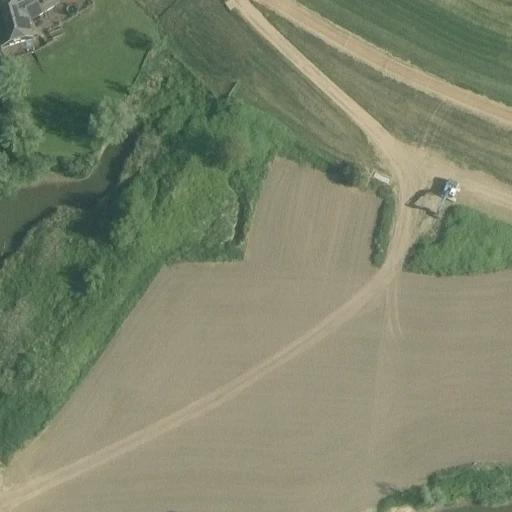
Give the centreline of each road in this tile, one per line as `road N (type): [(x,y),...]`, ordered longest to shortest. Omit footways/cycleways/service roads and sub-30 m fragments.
road 1 (track): [(303,511),(335,499),(367,467),(411,205),(424,173)]
road 2 (track): [(511,204),(424,173),(240,0)]
road 3 (track): [(511,119),(419,82),(270,0)]
